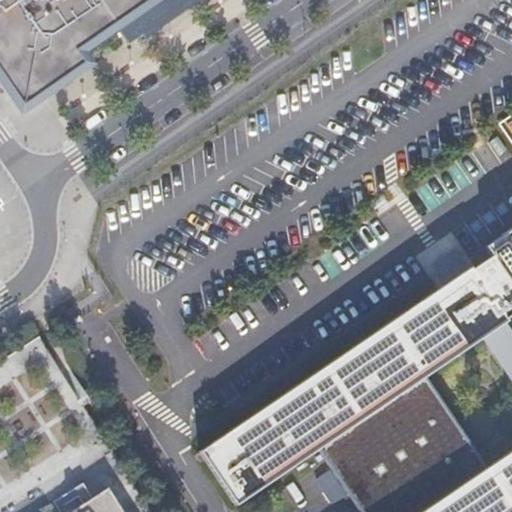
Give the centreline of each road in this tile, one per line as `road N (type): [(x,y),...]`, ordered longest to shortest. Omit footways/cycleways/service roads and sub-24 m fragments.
road 1 (residential): [(305,0),(38,186)]
road 2 (residential): [(38,186),(45,246),(28,283),(0,301)]
